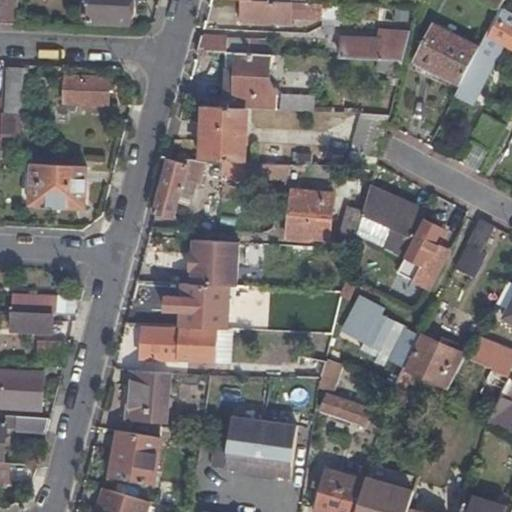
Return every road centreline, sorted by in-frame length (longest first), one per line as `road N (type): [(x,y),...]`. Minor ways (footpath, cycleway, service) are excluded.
road 1 (residential): [(116,257),(43,511)]
road 2 (residential): [(169,52),(116,257)]
road 3 (residential): [(169,52),(0,46)]
road 4 (residential): [(388,150),(511,215)]
